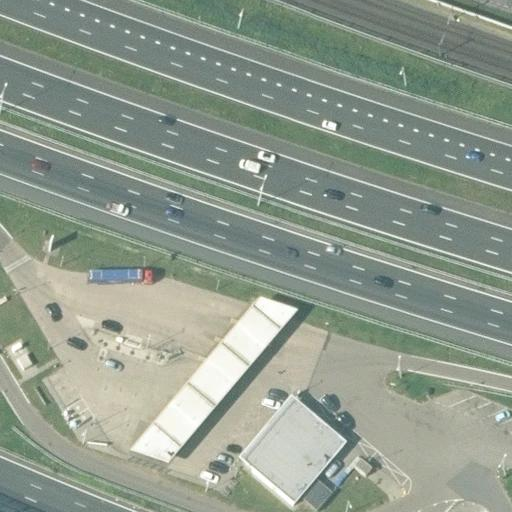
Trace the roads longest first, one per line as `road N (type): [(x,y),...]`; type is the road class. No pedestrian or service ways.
road 1 (motorway): [(511,249),(187,145),(0,74)]
road 2 (motorway): [(0,153),(511,326)]
road 3 (motorway): [(511,169),(19,0)]
